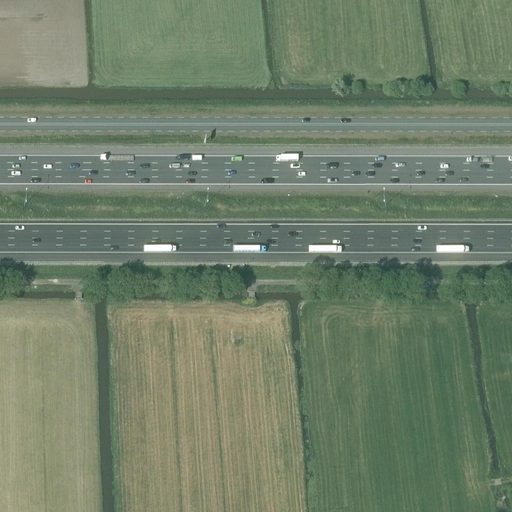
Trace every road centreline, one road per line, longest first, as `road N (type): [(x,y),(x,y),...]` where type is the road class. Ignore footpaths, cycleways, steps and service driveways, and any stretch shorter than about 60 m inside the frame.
road 1 (motorway): [(511,171),(0,169)]
road 2 (unclassified): [(511,284),(0,283)]
road 3 (motorway): [(0,239),(511,240)]
road 4 (secondary): [(0,125),(511,126)]
